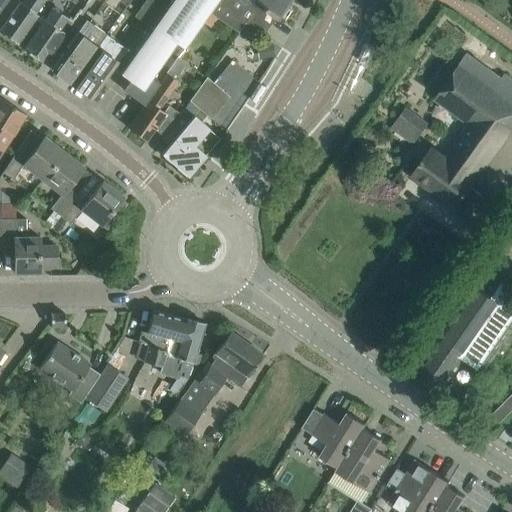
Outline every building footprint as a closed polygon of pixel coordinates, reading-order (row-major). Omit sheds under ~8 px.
[(28,28),(37,15),(34,13),(42,0),(23,0),(21,4),(19,3),(10,15),(0,29),(0,32),(17,44),(28,28)] [(177,56),(208,12),(209,12),(208,11),(216,0),(171,0),(169,3),(153,26),(131,57),(120,73),(129,79),(122,89),(143,104),(177,56)] [(164,0),(153,0),(141,18),(153,26),(169,3),(164,0)] [(276,18),(287,2),(288,0),(249,0),(250,0),(248,4),(242,0),(216,0),(208,11),(209,12),(237,32),(238,32),(245,22),(263,35),(264,34),(275,18),(276,18)] [(43,63),(65,32),(72,22),(53,8),(23,49),(43,63)] [(71,83),(106,34),(86,20),(51,69),(71,83)] [(91,98),(127,48),(106,33),(106,34),(71,83),(91,98)] [(272,43),(256,46),(258,58),(274,55),(272,43)] [(474,179),(511,126),(511,79),(504,73),(501,77),(466,53),(433,99),(468,124),(445,157),(431,147),(428,151),(421,146),(416,154),(423,159),(411,175),(455,208),(456,207),(469,216),(483,196),(470,186),(475,180),(474,179)] [(158,107),(177,80),(189,64),(177,56),(143,104),(144,105),(128,128),(146,140),(166,113),(158,107)] [(229,96),(214,84),(206,77),(189,100),(210,119),(229,96)] [(0,154),(15,131),(26,115),(0,97),(0,154)] [(427,121),(405,107),(390,129),(413,144),(427,121)] [(206,155),(194,145),(209,128),(193,115),(179,132),(171,125),(160,137),(161,138),(164,135),(172,142),(161,154),(188,176),(206,155)] [(42,179),(64,151),(44,136),(28,156),(17,149),(2,173),(13,179),(23,164),(42,179)] [(67,186),(83,166),(64,151),(42,179),(61,194),(50,208),(60,216),(77,194),(67,186)] [(101,224),(123,196),(103,181),(87,201),(77,194),(60,216),(70,224),(81,209),(101,224)] [(14,204),(1,205),(1,219),(14,218),(14,204)] [(39,246),(39,236),(26,236),(26,218),(14,218),(1,219),(1,247),(14,246),(14,272),(39,272),(39,266),(56,266),(56,246),(39,246)] [(475,284),(439,335),(460,349),(468,352),(464,358),(483,370),(494,354),(511,328),(511,284),(505,280),(487,267),(475,284)] [(141,330),(138,341),(148,344),(143,362),(161,367),(159,375),(182,381),(183,376),(185,371),(179,369),(181,362),(177,361),(178,358),(173,356),(184,318),(153,309),(147,332),(141,330)] [(65,326),(64,314),(64,313),(50,313),(51,326),(65,326)] [(184,318),(173,356),(178,358),(177,361),(181,362),(179,369),(185,371),(183,376),(188,377),(193,363),(194,363),(200,343),(205,324),(184,318)] [(251,371),(263,354),(230,331),(211,357),(214,359),(198,382),(214,394),(226,377),(240,387),(251,371)] [(425,355),(414,371),(442,390),(464,358),(468,352),(460,349),(439,335),(425,355)] [(100,374),(88,366),(90,363),(56,341),(39,368),(71,389),(68,394),(80,403),(100,374)] [(107,365),(85,399),(104,412),(127,378),(107,365)] [(185,434),(200,413),(179,399),(164,419),(185,434)] [(336,470),(365,423),(347,412),(340,422),(324,413),(324,414),(314,408),(302,427),(327,443),(319,455),(338,466),(336,470)] [(391,459),(375,449),(382,438),(364,427),(366,424),(365,423),(336,470),(371,492),(391,459)] [(9,453),(0,466),(0,478),(16,489),(31,467),(9,453)] [(397,467),(387,484),(396,489),(387,502),(403,511),(402,511),(429,511),(449,480),(430,469),(414,459),(406,473),(397,467)] [(449,480),(429,511),(467,511),(459,506),(465,496),(447,484),(449,481),(449,480)]
